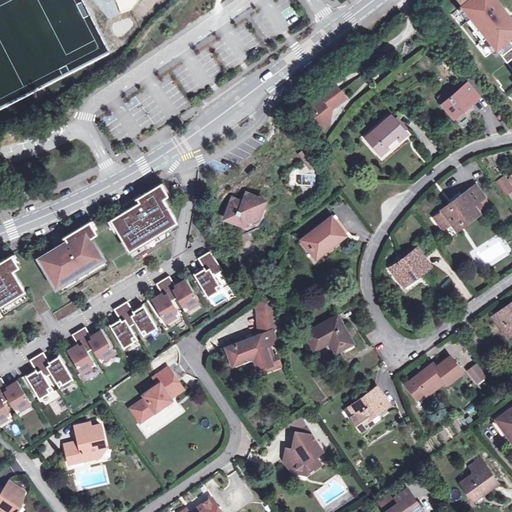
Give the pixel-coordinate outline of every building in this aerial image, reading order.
[(495,49),(511,35),(511,21),(507,16),(505,18),(494,4),(496,2),(494,0),(458,0),(463,5),(461,6),(470,18),(468,20),(484,39),(486,37),(495,49)] [(458,91),(466,84),(463,81),(456,88),(458,91)] [(467,83),(466,84),(458,91),(455,93),(442,104),(454,118),(462,112),(479,97),(467,83)] [(331,108),(345,98),(334,84),(304,107),(322,130),(328,124),(331,108)] [(442,104),(455,93),(449,86),(436,97),(442,104)] [(465,116),(462,112),(454,118),(457,122),(465,116)] [(390,115),(372,131),(375,135),(368,141),(380,155),(388,148),(385,144),(395,135),(398,139),(406,133),(390,115)] [(511,126),(511,122),(507,116),(500,122),(507,131),(511,126)] [(375,135),(372,131),(365,138),(368,141),(375,135)] [(311,152),(304,157),(312,169),(319,164),(311,152)] [(504,196),(511,190),(511,189),(504,178),(496,184),(504,196)] [(483,179),(477,183),(485,194),(491,190),(483,179)] [(110,219),(132,256),(147,247),(144,241),(177,222),(164,199),(169,196),(161,183),(137,197),(139,202),(126,210),(110,219)] [(177,183),(171,187),(174,192),(180,188),(177,183)] [(485,194),(477,183),(461,194),(463,197),(458,200),(457,198),(441,209),(449,221),(457,215),(465,209),(469,214),(476,208),(478,211),(479,212),(485,207),(479,199),(485,194)] [(266,207),(263,199),(248,194),(245,203),(242,201),(241,203),(233,200),(227,214),(230,220),(248,227),(251,220),(258,223),(266,207)] [(126,210),(139,202),(137,197),(136,197),(123,205),(126,210)] [(465,209),(457,215),(463,222),(478,211),(476,208),(469,214),(465,209)] [(345,235),(331,217),(301,240),(315,258),(345,235)] [(261,229),(258,223),(251,220),(248,227),(230,220),(236,232),(261,229)] [(68,278),(69,280),(104,259),(91,237),(97,233),(90,221),(64,236),(67,241),(60,245),(60,246),(56,249),(39,259),(56,286),(68,278)] [(52,243),(56,249),(60,246),(60,245),(67,241),(64,236),(52,243)] [(415,274),(416,276),(430,266),(417,249),(390,268),(402,283),(415,274)] [(210,251),(198,258),(204,268),(194,274),(207,296),(221,288),(213,274),(222,268),(210,251)] [(0,307),(26,292),(13,271),(19,267),(12,254),(0,260),(0,307)] [(169,276),(162,279),(174,298),(176,296),(184,310),(198,301),(185,279),(175,285),(169,276)] [(56,287),(69,280),(68,278),(56,286),(56,287)] [(165,322),(179,313),(171,300),(174,298),(162,279),(156,284),(162,293),(152,300),(165,322)] [(58,321),(79,308),(74,300),(53,313),(58,321)] [(127,301),(120,305),(131,323),(134,322),(142,335),(156,327),(143,305),(133,311),(127,301)] [(511,332),(511,301),(494,315),(508,335),(511,332)] [(265,347),(268,345),(277,342),(274,335),(276,335),(274,310),(273,302),(266,303),(267,311),(258,311),(259,335),(226,347),(233,365),(252,357),(255,361),(259,369),(261,368),(272,364),(265,347)] [(258,304),(258,311),(267,311),(266,303),(258,304)] [(123,347),(137,338),(129,325),(131,323),(120,305),(114,309),(120,319),(110,325),(123,347)] [(334,337),(341,349),(352,342),(336,315),(304,334),(313,350),(329,341),(334,337)] [(85,326),(78,330),(89,349),(92,347),(100,361),(114,352),(101,330),(91,336),(85,326)] [(81,372),(95,364),(87,350),(89,349),(78,330),(72,334),(78,344),(68,350),(81,372)] [(334,337),(329,341),(335,352),(341,349),(334,337)] [(129,355),(142,346),(137,340),(125,349),(129,355)] [(273,357),(268,345),(265,347),(272,364),(261,368),(263,373),(282,365),(278,355),(273,357)] [(43,352),(36,356),(47,374),(50,373),(58,386),(72,378),(59,355),(49,362),(43,352)] [(39,398),(53,389),(45,376),(47,374),(36,356),(29,360),(35,369),(25,375),(39,398)] [(449,356),(435,367),(431,371),(428,367),(413,379),(424,393),(442,379),(444,382),(447,385),(462,372),(449,356)] [(166,391),(178,382),(168,366),(154,376),(158,383),(142,394),(144,398),(130,408),(140,422),(155,411),(154,409),(159,405),(160,406),(171,399),(170,398),(166,391)] [(482,379),(474,367),(466,372),(475,384),(482,379)] [(1,377),(0,377),(0,390),(5,400),(8,398),(16,412),(30,403),(17,381),(6,387),(1,377)] [(416,400),(424,393),(413,379),(406,384),(412,391),(410,393),(416,400)] [(442,379),(424,393),(427,396),(444,382),(442,379)] [(183,388),(178,382),(166,391),(170,398),(183,388)] [(387,404),(375,388),(351,405),(356,413),(350,417),(360,431),(372,422),(369,417),(387,404)] [(0,421),(11,415),(3,401),(5,400),(0,390),(0,421)] [(511,407),(497,419),(511,439),(511,407)] [(82,456),(83,460),(101,456),(99,449),(106,447),(100,424),(90,427),(89,423),(75,426),(78,441),(64,445),(68,460),(82,456)] [(293,465),(297,472),(307,474),(309,473),(311,474),(315,472),(313,470),(321,465),(315,456),(322,451),(304,425),(296,431),(292,445),(293,448),(295,449),(295,451),(291,450),(285,449),(283,461),(285,464),(293,465)] [(82,456),(68,460),(69,464),(83,460),(82,456)] [(473,473),(484,465),(480,459),(468,467),(473,473)] [(293,465),(285,464),(292,475),(297,472),(293,465)] [(498,483),(484,465),(473,473),(460,483),(471,498),(482,490),(484,493),(498,483)] [(9,482),(3,490),(0,494),(0,511),(18,511),(17,511),(15,507),(25,492),(9,482)] [(423,511),(407,489),(395,498),(396,500),(399,504),(393,508),(387,511),(423,511)] [(482,490),(471,498),(473,502),(484,493),(482,490)] [(221,511),(212,498),(196,508),(198,511),(188,511),(187,508),(181,511),(221,511)]
